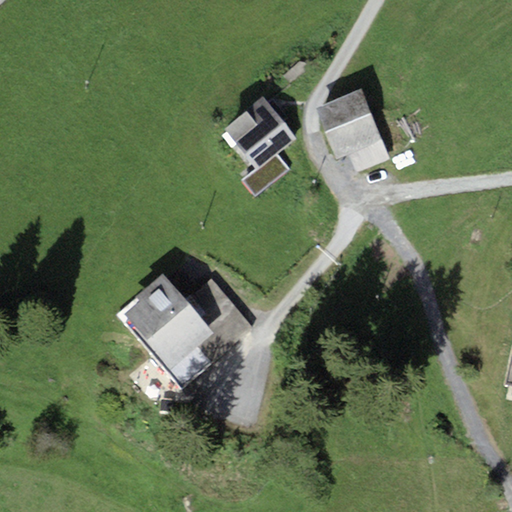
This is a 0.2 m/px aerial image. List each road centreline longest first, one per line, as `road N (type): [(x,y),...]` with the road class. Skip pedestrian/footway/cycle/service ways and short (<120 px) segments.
road 1 (track): [(380,222),(420,274),(511,509)]
road 2 (unknown): [(353,199),(343,257),(319,303),(274,381),(229,416)]
road 3 (unclassified): [(353,199),(329,172),(316,113),(375,0)]
